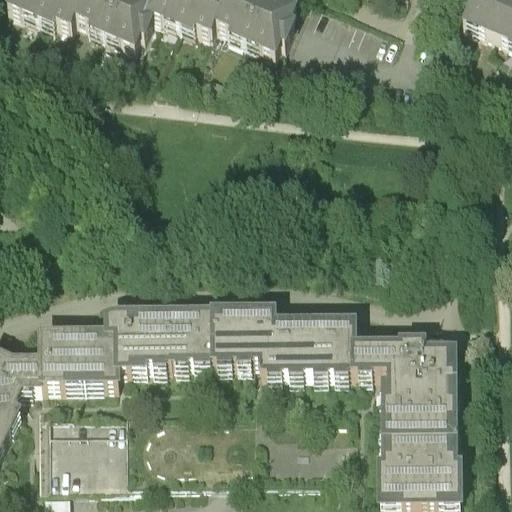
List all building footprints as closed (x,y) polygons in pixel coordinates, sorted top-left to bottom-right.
[(0,0),(0,5),(22,14),(27,0),(0,0)] [(429,3),(422,0),(349,0),(335,35),(357,46),(355,51),(374,60),(377,53),(400,63),(417,26),(419,27),(429,3)] [(22,66),(15,80),(59,99),(61,95),(77,102),(81,92),(96,59),(71,48),(74,42),(63,37),(61,42),(36,31),(30,44),(27,43),(18,64),(22,66)] [(164,75),(158,89),(201,109),(203,105),(219,112),(223,102),(238,68),(213,57),(216,51),(205,47),(203,51),(178,40),(172,54),(169,53),(160,74),(164,75)] [(96,103),(139,122),(146,109),(149,110),(158,89),(164,75),(160,74),(137,64),(139,59),(128,54),(126,60),(101,49),(96,59),(81,92),(97,99),(96,103)] [(238,113),(282,132),(288,118),(291,120),(301,99),(298,98),(304,84),(279,73),(281,68),(270,64),(268,70),(243,59),(238,68),(223,102),(240,109),(238,113)] [(511,69),(488,59),(468,103),(511,122),(511,69)] [(113,382),(113,398),(45,397),(46,422),(46,455),(124,454),(124,433),(221,432),(220,378),(121,378),(117,380),(113,382)] [(269,447),(360,446),(360,411),(364,411),(363,389),(286,390),(286,378),(279,378),(220,378),(221,432),(269,431),(269,447)] [(386,457),(386,511),(461,511),(461,419),(433,419),(433,411),(422,411),(364,411),(360,411),(360,446),(392,446),(392,457),(386,457)] [(0,511),(10,511),(30,472),(21,468),(27,455),(46,455),(46,422),(15,422),(5,417),(0,414),(0,511)] [(138,481),(57,481),(56,511),(347,511),(348,480),(138,481)]
